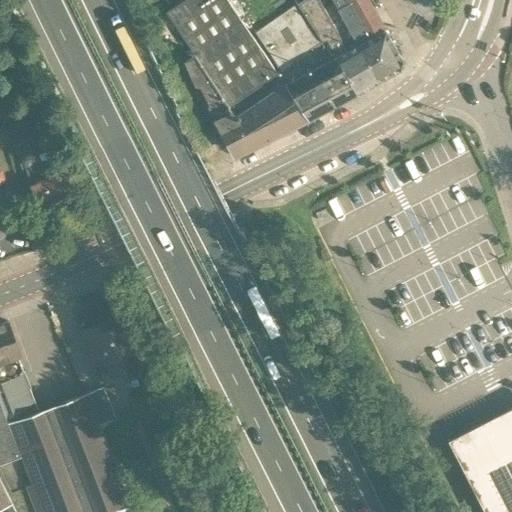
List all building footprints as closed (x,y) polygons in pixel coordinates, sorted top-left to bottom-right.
[(307,120),(283,85),(225,0),(185,0),(177,6),(173,0),(165,0),(156,6),(162,16),(166,13),(194,56),(183,63),(195,88),(196,88),(199,88),(209,106),(207,107),(234,157),(307,120)] [(318,0),(306,0),(297,6),(320,44),(324,41),(356,93),(377,82),(333,4),(323,9),(318,0)] [(330,0),(333,4),(377,82),(399,69),(402,60),(401,60),(367,0),(330,0)] [(316,67),(283,85),(307,120),(318,114),(356,93),(324,41),(320,44),(297,6),(254,33),(280,72),(309,56),(316,67)] [(9,126),(3,129),(11,142),(16,138),(9,126)] [(50,132),(43,133),(37,135),(31,137),(24,141),(17,146),(40,212),(78,199),(56,133),(50,132)] [(20,354),(8,322),(0,324),(0,403),(8,423),(38,412),(16,356),(20,354)] [(124,371),(127,379),(141,374),(121,323),(109,327),(107,322),(79,332),(91,365),(106,360),(112,375),(124,371)] [(114,419),(109,406),(102,387),(85,394),(97,426),(114,419)] [(134,511),(131,503),(127,505),(97,426),(85,394),(38,412),(8,424),(20,456),(31,484),(27,486),(36,511),(134,511)] [(0,462),(20,456),(8,423),(0,403),(0,462)] [(511,511),(511,425),(488,438),(481,424),(448,441),(447,441),(483,511),(511,511)] [(0,511),(15,511),(0,480),(0,511)]
